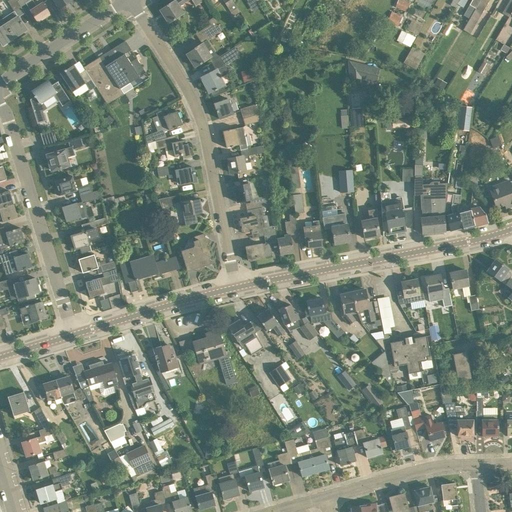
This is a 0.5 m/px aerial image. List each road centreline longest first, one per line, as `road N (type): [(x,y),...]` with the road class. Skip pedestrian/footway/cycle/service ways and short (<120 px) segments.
road 1 (residential): [(238,285),(194,101),(131,0)]
road 2 (tertiary): [(238,285),(511,229)]
road 3 (residential): [(70,335),(0,103)]
road 4 (tertiary): [(70,335),(238,285)]
road 5 (residential): [(326,497),(476,463)]
road 6 (residential): [(0,78),(124,0)]
